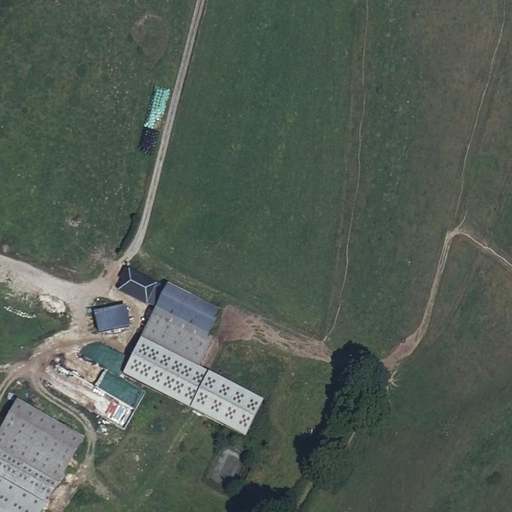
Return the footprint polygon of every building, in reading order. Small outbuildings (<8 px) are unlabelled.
[(112,284),(138,299),(147,281),(121,267),(112,284)] [(147,281),(138,299),(149,305),(157,287),(147,281)] [(157,287),(149,305),(203,332),(209,320),(205,318),(209,308),(159,284),(157,287)] [(125,304),(92,316),(98,331),(131,318),(125,304)] [(203,332),(149,305),(134,334),(191,365),(208,335),(203,332)] [(191,365),(134,334),(115,369),(234,435),(255,400),(191,365)] [(10,398),(0,415),(0,473),(41,498),(78,440),(10,398)] [(268,436),(255,458),(267,465),(279,443),(268,436)] [(0,491),(0,511),(32,511),(0,491)]
